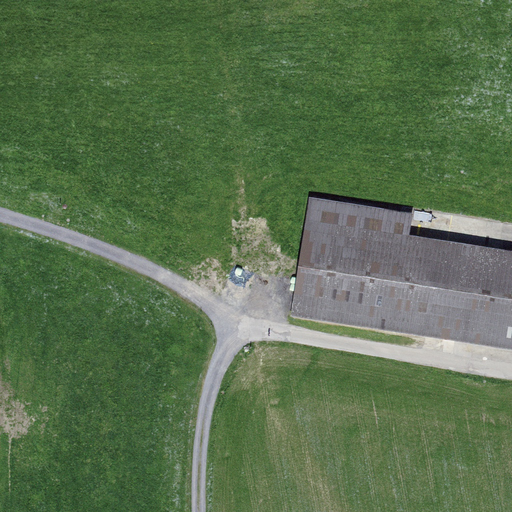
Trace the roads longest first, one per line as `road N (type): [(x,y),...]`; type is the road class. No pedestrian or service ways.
road 1 (track): [(0,216),(177,281),(234,327),(511,369)]
road 2 (track): [(234,327),(204,403),(197,511)]
